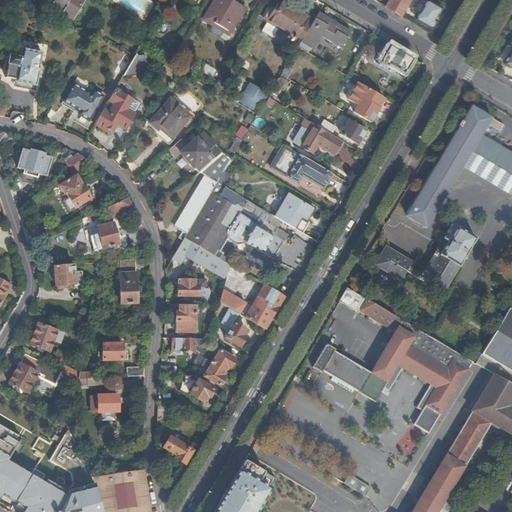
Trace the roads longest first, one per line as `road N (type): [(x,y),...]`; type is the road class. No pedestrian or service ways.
road 1 (residential): [(0,127),(91,153),(149,222),(160,280),(146,408),(160,511)]
road 2 (secondary): [(354,225),(179,511)]
road 3 (secondary): [(193,511),(354,225)]
road 4 (unknown): [(369,201),(416,235),(431,231),(460,194),(491,209),(495,222),(463,282)]
road 5 (secondary): [(354,225),(450,64)]
road 6 (residential): [(0,182),(32,289),(0,338)]
road 7 (residential): [(343,0),(450,64)]
